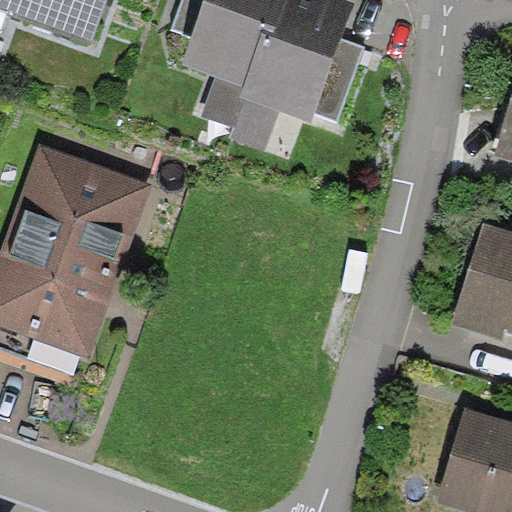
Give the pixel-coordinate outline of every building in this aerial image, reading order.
[(107,0),(0,0),(0,16),(91,48),(107,0)] [(238,93),(273,0),(199,0),(173,69),(238,93)] [(273,0),(238,93),(235,102),(301,127),(305,118),(332,45),(344,13),(308,0),(273,0)] [(359,55),(332,45),(305,118),(331,128),(359,55)] [(511,95),(494,157),(511,162),(511,95)] [(0,337),(87,367),(148,192),(35,154),(0,255),(0,337)] [(511,236),(484,228),(454,326),(500,340),(503,328),(511,330),(511,236)] [(511,511),(511,423),(470,412),(442,506),(464,511),(511,511)]
